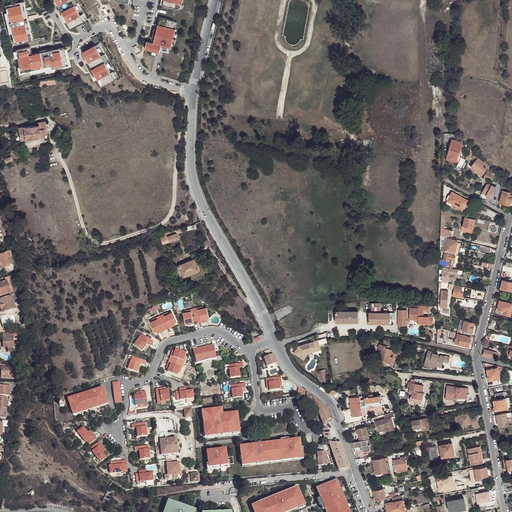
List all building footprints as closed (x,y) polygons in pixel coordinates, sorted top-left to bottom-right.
[(53,0),(70,30),(83,23),(79,16),(77,13),(70,0),(53,0)] [(73,0),(70,0),(77,13),(80,11),(73,0)] [(164,0),(163,6),(180,10),(181,5),(182,6),(183,0),(164,0)] [(23,2),(5,6),(7,13),(11,33),(14,45),(32,41),(23,2)] [(160,18),(154,44),(148,42),(146,50),(169,56),(171,47),(175,34),(176,30),(173,29),(175,21),(160,18)] [(88,22),(83,25),(86,31),(92,28),(88,22)] [(91,39),(94,45),(99,42),(96,36),(91,39)] [(96,46),(95,46),(82,53),(101,87),(114,80),(110,74),(108,69),(101,56),(98,52),(96,46)] [(29,49),(16,52),(17,58),(20,67),(21,72),(25,71),(28,71),(29,71),(51,66),(51,69),(68,66),(64,50),(63,48),(31,55),(29,49)] [(51,66),(29,71),(29,75),(70,67),(66,49),(64,50),(68,66),(51,69),(51,66)] [(104,55),(101,56),(108,69),(111,67),(104,55)] [(0,87),(15,85),(13,76),(0,78),(0,87)] [(39,125),(40,138),(45,137),(45,135),(47,134),(45,121),(37,122),(37,125),(39,125)] [(23,127),(25,140),(40,138),(39,125),(37,125),(23,127)] [(444,134),(443,142),(447,142),(448,136),(454,137),(454,134),(444,134)] [(455,138),(454,141),(452,140),(446,160),(456,163),(459,154),(460,155),(462,149),(461,149),(462,143),(461,143),(461,141),(459,140),(459,139),(455,138)] [(465,158),(469,161),(470,158),(474,153),(470,149),(469,151),(465,158)] [(476,154),(475,155),(474,156),(473,157),(476,161),(471,167),(481,175),(486,170),(482,166),(485,163),(476,154)] [(490,172),(489,171),(488,171),(487,171),(484,176),(489,179),(491,175),(492,173),(490,172)] [(452,192),(450,196),(448,199),(447,201),(448,201),(452,203),(452,204),(459,207),(463,209),(463,208),(466,203),(468,200),(462,197),(459,196),(452,192)] [(509,203),(511,203),(511,195),(502,193),(500,203),(509,205),(509,203)] [(459,207),(452,204),(449,211),(456,213),(457,212),(459,207)] [(445,210),(441,210),(441,235),(445,236),(448,236),(450,230),(444,228),(445,210)] [(468,227),(472,228),(475,219),(465,216),(463,226),(468,227)] [(10,247),(1,218),(0,218),(0,227),(7,248),(10,247)] [(178,233),(168,236),(170,242),(179,239),(178,233)] [(460,244),(457,242),(458,241),(447,238),(443,251),(458,255),(460,244)] [(0,260),(2,260),(3,262),(3,264),(4,264),(4,265),(5,265),(9,264),(9,263),(9,262),(13,261),(9,250),(0,252),(0,260)] [(443,259),(440,259),(439,264),(452,267),(453,263),(455,255),(445,253),(443,259)] [(195,259),(179,265),(184,277),(200,271),(195,259)] [(442,281),(444,282),(448,282),(448,280),(456,281),(457,275),(458,270),(442,267),(442,277),(440,277),(440,279),(442,279),(442,281)] [(511,281),(503,280),(501,289),(511,291),(511,281)] [(0,296),(11,293),(6,281),(0,282),(0,296)] [(12,296),(0,299),(0,305),(2,312),(16,308),(12,296)] [(504,311),(504,314),(510,315),(511,307),(511,304),(500,301),(498,310),(504,311)] [(414,319),(418,319),(418,320),(417,322),(432,323),(432,316),(430,316),(430,310),(428,310),(428,306),(418,306),(418,308),(410,308),(409,319),(414,319)] [(199,307),(195,308),(198,322),(202,321),(201,319),(207,318),(209,317),(207,307),(203,308),(199,309),(199,307)] [(195,308),(191,309),(191,311),(187,312),(183,313),(185,323),(188,322),(193,321),(194,323),(198,322),(195,308)] [(336,313),(336,323),(359,322),(359,311),(336,311),(336,313)] [(164,314),(161,316),(167,329),(170,327),(169,325),(175,323),(177,322),(172,312),(169,314),(165,316),(164,314)] [(380,313),(369,312),(369,323),(380,323),(380,313)] [(380,313),(380,323),(384,323),(386,323),(390,323),(390,319),(395,319),(395,313),(390,313),(380,313)] [(167,329),(161,316),(157,317),(158,319),(154,321),(150,323),(155,332),(157,331),(162,329),(163,331),(167,329)] [(474,324),(460,320),(457,333),(460,333),(461,334),(461,333),(462,330),(472,333),(474,324)] [(471,337),(460,334),(460,333),(457,333),(451,331),(450,337),(456,338),(459,339),(458,344),(469,347),(471,337)] [(142,333),(134,344),(142,350),(147,342),(151,345),(153,341),(142,333)] [(13,336),(4,337),(3,337),(4,348),(10,347),(13,347),(14,347),(13,336)] [(319,341),(315,341),(312,342),(299,346),(294,353),(302,359),(307,352),(321,348),(319,341)] [(195,349),(192,350),(197,362),(216,358),(213,345),(195,349)] [(376,359),(380,360),(384,362),(391,364),(393,358),(389,356),(391,350),(385,348),(385,347),(379,345),(377,349),(379,350),(376,359)] [(484,349),(483,356),(491,358),(493,351),(484,349)] [(173,357),(172,360),(184,365),(185,365),(187,362),(185,361),(186,357),(188,353),(178,350),(177,352),(175,357),(173,357)] [(428,351),(425,363),(436,366),(442,367),(444,362),(449,363),(450,357),(445,356),(445,357),(440,355),(440,356),(440,358),(438,357),(438,356),(438,355),(433,353),(433,352),(428,351)] [(277,363),(273,355),(265,358),(266,361),(262,362),(264,370),(268,369),(268,366),(277,363)] [(133,356),(128,369),(137,372),(140,363),(144,365),(146,361),(133,356)] [(184,365),(172,360),(170,364),(173,365),(171,370),(170,372),(179,376),(181,373),(182,368),(184,369),(185,365),(184,365)] [(230,365),(232,378),(241,377),(240,367),(245,367),(244,363),(230,365)] [(484,363),(483,363),(483,367),(486,367),(489,380),(500,378),(497,366),(484,363)] [(11,379),(12,374),(12,372),(10,372),(10,367),(2,367),(1,372),(1,378),(11,379)] [(320,381),(327,380),(327,376),(325,369),(318,371),(320,381)] [(280,377),(266,379),(266,383),(269,382),(269,388),(270,391),(280,389),(279,386),(279,381),(281,381),(280,377)] [(119,382),(113,383),(115,404),(122,403),(119,382)] [(414,384),(411,383),(409,382),(408,387),(410,388),(410,391),(413,391),(422,393),(424,386),(414,384)] [(246,384),(232,385),(233,398),(243,397),(242,392),(247,391),(246,384)] [(0,395),(10,396),(10,386),(0,385),(0,395)] [(69,398),(75,415),(111,403),(105,386),(69,398)] [(469,388),(448,386),(446,399),(456,400),(457,398),(467,399),(467,393),(469,393),(469,388)] [(160,389),(156,389),(157,404),(161,403),(161,401),(165,401),(169,400),(168,390),(166,390),(160,391),(160,389)] [(179,392),(176,393),(177,401),(194,399),(193,392),(186,392),(184,393),(183,389),(179,390),(179,392)] [(316,398),(306,391),(306,398),(313,397),(316,405),(324,426),(324,425),(325,424),(326,422),(327,421),(328,420),(329,420),(332,419),(330,414),(323,405),(316,398)] [(413,391),(412,398),(411,397),(410,400),(415,402),(415,403),(421,405),(423,400),(424,394),(422,393),(413,391)] [(136,395),(134,395),(135,406),(139,405),(143,405),(144,406),(148,406),(146,392),(142,392),(142,394),(136,395)] [(381,396),(364,398),(365,400),(365,407),(366,408),(382,406),(381,396)] [(313,397),(306,398),(309,407),(316,405),(313,397)] [(360,397),(350,398),(351,409),(353,416),(362,415),(361,407),(361,401),(360,397)] [(507,408),(505,398),(496,400),(493,400),(494,406),(495,406),(496,410),(503,409),(505,409),(507,408)] [(191,408),(184,409),(185,417),(192,416),(191,408)] [(220,410),(204,411),(206,426),(207,426),(208,437),(217,436),(217,435),(239,432),(238,417),(226,418),(226,417),(223,417),(222,415),(221,416),(220,410)] [(381,420),(374,422),(376,430),(384,428),(385,432),(394,430),(390,418),(393,417),(392,412),(383,415),(384,419),(383,419),(383,421),(381,422),(381,420)] [(506,413),(497,415),(499,426),(508,424),(511,423),(511,421),(511,418),(507,419),(506,416),(511,416),(510,413),(506,413)] [(469,414),(459,415),(459,416),(455,417),(457,426),(461,425),(461,426),(471,424),(472,427),(479,426),(477,416),(470,417),(469,414)] [(426,423),(428,422),(427,417),(411,421),(413,429),(421,427),(422,431),(430,429),(429,425),(427,425),(426,423)] [(145,422),(132,424),(132,428),(136,427),(137,437),(147,435),(145,422)] [(87,441),(89,444),(97,438),(92,432),(89,434),(88,432),(84,426),(78,431),(86,442),(87,441)] [(365,427),(357,430),(359,440),(368,439),(365,427)] [(177,438),(160,439),(161,449),(156,449),(157,455),(178,453),(177,438)] [(283,441),(270,442),(271,458),(284,457),(292,457),(292,456),(303,456),(302,450),(302,440),(294,440),(283,440),(283,441)] [(341,468),(350,468),(340,441),(338,442),(336,442),(333,442),(331,442),(329,440),(329,442),(330,444),(332,451),(333,452),(335,458),(335,459),(339,469),(341,468)] [(367,440),(349,443),(355,459),(364,458),(363,451),(370,450),(369,445),(367,445),(367,440)] [(99,441),(91,447),(93,450),(92,451),(100,462),(106,457),(102,452),(101,450),(103,447),(99,441)] [(270,442),(242,443),(243,459),(250,459),(250,461),(257,461),(257,458),(264,458),(264,460),(271,460),(271,458),(270,442)] [(439,445),(442,458),(454,455),(452,442),(439,445)] [(148,445),(135,447),(135,451),(139,450),(140,459),(150,458),(148,445)] [(428,448),(431,461),(438,459),(436,447),(428,448)] [(479,454),(478,447),(467,449),(469,461),(471,461),(472,465),(483,463),(482,454),(479,454)] [(207,451),(209,467),(228,465),(227,464),(234,463),(233,457),(227,457),(226,449),(207,451)] [(313,453),(313,467),(327,466),(326,452),(313,453)] [(396,470),(407,468),(405,456),(400,457),(400,458),(392,459),(393,464),(395,464),(396,470)] [(387,471),(385,458),(373,460),(375,473),(387,471)] [(127,469),(126,460),(118,461),(119,464),(116,465),(115,461),(110,462),(111,465),(109,465),(110,473),(123,472),(123,470),(127,469)] [(179,463),(166,463),(166,475),(180,474),(179,463)] [(408,470),(407,468),(396,470),(395,464),(393,464),(394,473),(408,470)] [(474,469),(476,479),(482,478),(481,477),(488,475),(486,466),(474,469)] [(135,474),(136,483),(146,482),(153,481),(152,473),(146,474),(143,474),(142,471),(139,471),(139,474),(135,474)] [(198,473),(190,474),(191,483),(199,482),(198,473)] [(336,479),(333,480),(336,487),(337,486),(339,491),(341,490),(340,485),(338,486),(336,479)] [(345,511),(343,504),(344,503),(342,499),(345,498),(341,490),(339,491),(337,486),(336,487),(333,480),(316,487),(320,497),(317,498),(322,509),(324,508),(326,511),(345,511)] [(252,505),(254,511),(277,511),(284,509),(285,511),(298,507),(297,505),(304,503),(297,487),(291,490),(291,489),(282,492),(275,495),(274,494),(271,495),(271,496),(271,497),(264,500),(252,505)] [(373,490),(376,500),(385,498),(383,488),(373,490)] [(459,508),(465,507),(464,498),(447,501),(449,511),(459,510),(459,508)] [(403,499),(392,502),(385,503),(387,510),(388,510),(388,511),(403,511),(405,511),(403,499)] [(170,505),(167,504),(164,511),(191,511),(193,509),(186,506),(179,503),(172,501),(170,505)]
